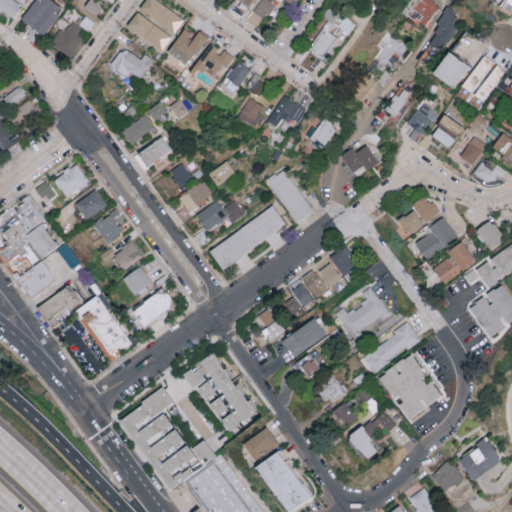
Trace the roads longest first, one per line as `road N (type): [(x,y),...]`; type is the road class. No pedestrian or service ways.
road 1 (residential): [(414,160),(357,215),(223,313)]
road 2 (residential): [(223,313),(206,275),(107,142),(85,127)]
road 3 (residential): [(85,127),(204,301),(223,313)]
road 4 (residential): [(355,504),(223,313)]
road 5 (residential): [(333,232),(332,162),(415,52)]
road 6 (residential): [(472,383),(457,342),(357,215)]
road 7 (residential): [(472,383),(464,407),(390,488),(340,511)]
road 8 (motorway): [(132,511),(38,414),(0,387)]
road 9 (residential): [(223,313),(86,409)]
road 10 (primary): [(161,511),(72,387)]
road 11 (residential): [(309,83),(188,0)]
road 12 (residential): [(85,127),(25,44),(0,29)]
road 13 (residential): [(72,387),(0,278)]
